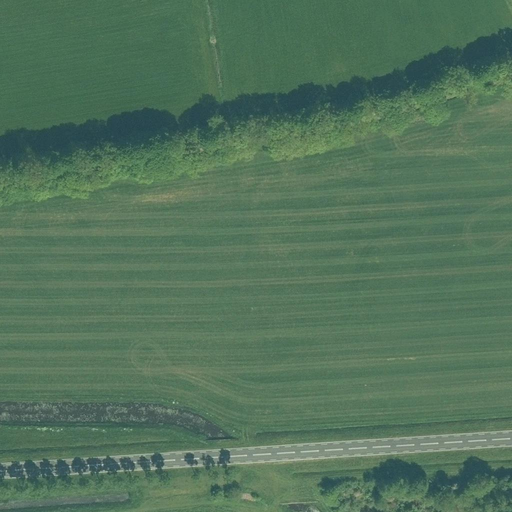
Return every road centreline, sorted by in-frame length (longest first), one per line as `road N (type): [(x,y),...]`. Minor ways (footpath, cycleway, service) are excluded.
road 1 (unclassified): [(0,173),(324,122),(511,68)]
road 2 (primary): [(0,469),(511,437)]
